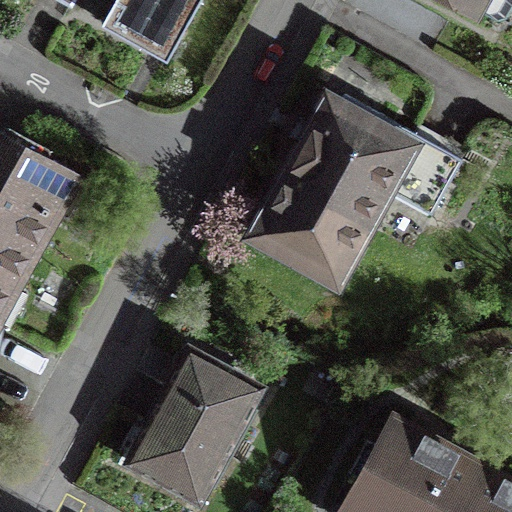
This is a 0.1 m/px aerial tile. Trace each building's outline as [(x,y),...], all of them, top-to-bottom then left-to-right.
[(115,0),(102,25),(156,55),(167,61),(200,0),(115,0)] [(511,0),(448,0),(476,15),(480,9),(506,24),(511,21),(511,0)] [(329,100),(254,230),(334,275),(384,187),(431,214),(462,159),(345,92),(338,105),(329,100)] [(0,310),(76,174),(0,131),(0,310)] [(191,350),(132,461),(202,498),(261,387),(191,350)] [(511,511),(511,482),(390,417),(341,510),(345,511),(511,511)]
